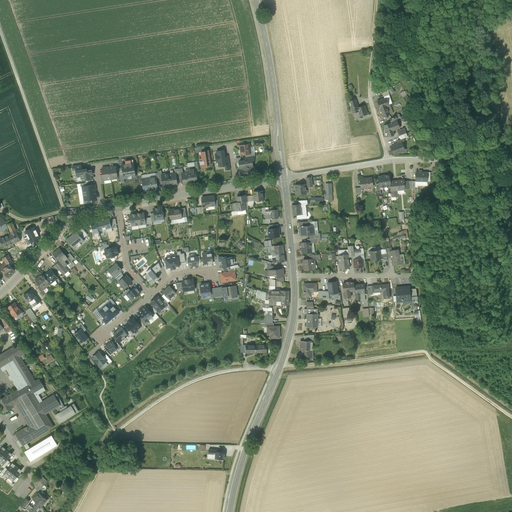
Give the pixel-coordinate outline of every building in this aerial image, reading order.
[(389,95),(383,97),(384,98),(386,98),(388,105),(392,104),(389,95)] [(380,108),(386,106),(389,105),(388,105),(386,98),(384,98),(377,101),(380,108)] [(358,110),(360,116),(367,114),(364,106),(358,108),(357,108),(358,110)] [(387,110),(386,106),(380,108),(383,116),(389,114),(388,110),(387,110)] [(391,123),(401,117),(399,114),(389,120),(391,123)] [(384,125),(387,133),(392,131),(395,130),(392,122),(391,123),(384,125)] [(240,146),(241,155),(246,155),(251,154),(250,147),(249,144),(246,145),(246,143),(242,144),(243,145),(240,146)] [(390,147),(394,155),(404,151),(401,143),(397,144),(390,147)] [(199,159),(201,168),(207,167),(207,165),(211,164),(208,150),(205,151),(201,152),(202,159),(199,159)] [(218,162),(219,167),(225,166),(226,166),(225,156),(224,152),(222,152),(221,150),(217,151),(217,154),(215,154),(216,162),(218,162)] [(240,166),(240,169),(253,167),(252,160),(245,161),(239,162),(239,163),(238,163),(238,164),(238,165),(238,166),(239,166),(240,166)] [(128,178),(128,179),(131,178),(132,177),(136,177),(133,163),(128,164),(122,165),(122,168),(123,174),(124,179),(128,178)] [(116,166),(109,167),(111,179),(117,178),(118,178),(117,173),(116,166)] [(104,180),(111,179),(109,167),(102,168),(103,175),(104,180)] [(188,168),(188,172),(190,184),(197,183),(195,171),(195,167),(188,168)] [(254,172),(253,167),(240,169),(240,171),(239,172),(239,173),(239,174),(240,174),(241,174),(245,174),(245,175),(247,175),(247,174),(248,173),(254,173),(254,172)] [(92,179),(91,175),(91,173),(92,173),(92,170),(87,171),(87,169),(82,169),(76,170),(76,171),(77,177),(81,177),(81,180),(85,179),(85,180),(90,179),(92,179)] [(183,185),(190,184),(188,172),(183,173),(182,173),(182,179),(183,185)] [(416,181),(427,181),(427,172),(416,172),(416,181)] [(163,187),(164,187),(166,187),(167,186),(170,186),(169,175),(168,174),(162,175),(162,180),(163,187)] [(169,175),(170,186),(174,185),(174,186),(176,185),(177,184),(176,178),(176,174),(175,174),(169,175)] [(380,187),(389,186),(388,179),(390,179),(389,175),(378,177),(379,184),(379,188),(380,187)] [(156,177),(149,178),(151,190),(158,189),(157,182),(156,177)] [(144,191),(151,190),(149,178),(142,179),(143,184),(144,191)] [(359,179),(361,189),(373,187),(372,178),(359,179)] [(390,186),(391,191),(397,190),(404,189),(405,189),(404,181),(404,180),(390,182),(390,186)] [(295,185),(296,195),(306,194),(305,184),(295,185)] [(82,187),(83,193),(95,192),(94,185),(90,185),(82,187)] [(254,196),(254,201),(263,200),(262,190),(253,191),(254,196)] [(96,199),(95,192),(83,193),(84,200),(92,199),(96,199)] [(332,194),(324,195),(324,200),(328,199),(329,202),(333,202),(332,194)] [(236,203),(237,211),(246,210),(245,202),(246,202),(245,195),(237,197),(238,203),(236,203)] [(203,207),(203,208),(205,208),(208,208),(208,207),(214,206),(215,206),(214,200),(214,196),(202,197),(203,207)] [(293,215),(297,215),(301,214),(300,205),(300,204),(298,204),(292,205),(293,215)] [(305,204),(300,205),(301,214),(297,215),(297,218),(306,217),(305,204)] [(154,213),(155,219),(161,219),(161,218),(164,217),(162,208),(159,208),(156,208),(156,209),(153,209),(154,213)] [(169,210),(171,219),(183,218),(183,217),(181,208),(175,209),(169,210)] [(265,211),(265,213),(271,213),(271,219),(279,219),(278,209),(265,211)] [(137,214),(138,225),(146,224),(145,218),(144,212),(137,214)] [(130,219),(131,226),(138,225),(137,214),(130,215),(130,219)] [(100,221),(96,222),(99,231),(106,229),(111,228),(109,220),(109,219),(104,220),(100,221)] [(96,222),(91,224),(94,237),(100,236),(99,231),(96,222)] [(7,225),(11,234),(17,232),(12,223),(7,225)] [(300,236),(309,235),(313,235),(313,234),(312,225),(310,225),(309,225),(299,226),(299,227),(300,236)] [(33,227),(25,232),(27,237),(30,243),(39,239),(37,236),(39,235),(36,229),(35,230),(33,227)] [(77,232),(83,239),(87,235),(82,228),(77,232)] [(268,229),(269,238),(279,237),(278,228),(269,229),(268,229)] [(66,240),(74,249),(77,246),(78,247),(81,244),(84,241),(83,239),(77,232),(76,231),(66,240)] [(11,234),(9,236),(12,244),(20,241),(17,232),(11,234)] [(12,244),(9,236),(0,239),(0,240),(1,242),(0,242),(0,245),(0,246),(2,245),(3,248),(12,244)] [(251,247),(258,250),(260,244),(257,242),(253,241),(252,243),(253,243),(251,247)] [(301,243),(302,254),(311,253),(310,243),(310,242),(307,242),(301,243)] [(271,255),(272,255),(284,253),(283,245),(271,246),(270,247),(271,255)] [(114,255),(118,254),(116,247),(110,249),(105,250),(107,258),(110,256),(111,258),(115,257),(114,255)] [(56,251),(63,259),(66,256),(59,248),(56,251)] [(371,256),(372,260),(381,259),(380,254),(380,250),(373,251),(370,251),(370,252),(371,251),(372,256),(371,256)] [(392,256),(393,265),(399,264),(399,260),(400,259),(399,254),(398,250),(392,251),(390,251),(391,256),(392,256)] [(65,267),(67,265),(63,259),(56,251),(52,254),(59,262),(56,265),(60,270),(62,273),(64,274),(68,271),(68,270),(65,267)] [(178,256),(179,263),(186,262),(184,253),(181,253),(181,251),(177,252),(177,256),(178,256)] [(70,253),(66,256),(71,262),(74,259),(70,253)] [(204,264),(213,263),(213,260),(212,254),(211,253),(206,254),(206,253),(202,253),(204,264)] [(285,261),(284,253),(272,255),(273,258),(273,263),(285,261)] [(338,255),(340,269),(350,268),(348,257),(348,254),(343,254),(342,255),(338,255)] [(8,262),(10,265),(13,263),(9,256),(5,258),(8,262)] [(177,256),(165,258),(167,269),(171,268),(171,269),(175,269),(175,268),(179,267),(179,263),(178,256),(177,256)] [(222,256),(219,257),(219,261),(219,264),(220,264),(220,267),(230,266),(233,265),(233,264),(232,259),(232,257),(223,258),(222,256)] [(196,257),(189,258),(188,258),(189,266),(198,265),(197,257),(196,257)] [(303,260),(304,271),(313,270),(312,260),(312,259),(309,259),(303,260)] [(353,259),(354,268),(362,267),(362,259),(354,259),(353,259)] [(161,260),(152,267),(156,271),(163,268),(164,267),(161,260)] [(0,267),(6,277),(8,275),(10,275),(12,274),(12,273),(14,271),(10,265),(8,262),(6,263),(4,263),(3,264),(2,266),(0,267)] [(108,271),(113,277),(120,271),(122,270),(116,263),(108,271)] [(60,275),(58,272),(53,267),(50,269),(51,270),(57,277),(60,275)] [(155,281),(157,280),(159,278),(155,274),(150,268),(146,272),(147,273),(144,276),(149,281),(152,285),(155,282),(155,281)] [(275,275),(276,277),(278,277),(283,276),(283,277),(283,269),(274,270),(269,270),(269,271),(269,276),(275,275)] [(51,270),(44,276),(49,283),(50,284),(51,284),(50,283),(58,277),(57,277),(51,270)] [(120,271),(113,277),(116,280),(117,279),(122,275),(123,274),(120,271)] [(228,272),(221,273),(222,282),(236,280),(234,271),(228,272)] [(42,288),(45,286),(49,283),(44,276),(43,274),(35,280),(39,285),(42,288)] [(119,281),(118,282),(121,285),(122,285),(125,288),(132,282),(126,275),(124,277),(119,281)] [(182,281),(182,282),(183,291),(187,291),(194,290),(195,289),(193,279),(190,280),(190,279),(185,280),(185,281),(182,281)] [(273,291),(278,291),(279,281),(278,281),(270,279),(269,291),(273,291)] [(336,282),(328,283),(329,294),(337,293),(336,282)] [(351,291),(355,291),(354,285),(354,282),(350,283),(350,282),(346,282),(346,283),(343,283),(344,298),(350,297),(350,292),(351,291)] [(202,296),(211,294),(210,289),(209,283),(200,285),(202,296)] [(303,297),(310,297),(310,292),(311,292),(316,292),(316,284),(303,284),(303,297)] [(364,284),(354,285),(355,291),(355,300),(360,299),(361,299),(360,295),(364,294),(363,292),(364,292),(364,284)] [(383,294),(384,298),(389,298),(388,284),(372,286),(373,292),(376,292),(376,291),(380,290),(380,291),(383,291),(383,294)] [(36,287),(43,297),(47,294),(46,293),(42,288),(39,285),(36,287)] [(170,286),(163,292),(164,294),(169,299),(175,293),(170,286)] [(236,286),(222,288),(223,296),(224,297),(228,296),(232,296),(232,298),(237,297),(236,286)] [(131,291),(127,294),(131,300),(141,292),(136,287),(131,291)] [(396,296),(397,302),(403,301),(403,299),(410,298),(410,301),(411,301),(410,300),(410,297),(410,289),(409,287),(395,288),(396,296)] [(24,296),(28,302),(32,300),(36,305),(40,302),(31,290),(24,296)] [(266,293),(255,290),(254,295),(256,296),(256,298),(262,299),(265,300),(266,300),(266,293)] [(169,299),(164,294),(162,296),(165,300),(168,303),(170,301),(169,299)] [(162,302),(158,296),(150,302),(152,305),(158,311),(158,312),(162,308),(163,310),(166,307),(164,304),(162,302)] [(36,305),(32,308),(34,310),(42,305),(40,302),(36,305)] [(112,305),(110,302),(101,309),(103,311),(100,313),(102,315),(105,319),(103,320),(106,323),(119,312),(112,305)] [(8,307),(15,317),(21,312),(14,303),(8,307)] [(138,312),(142,317),(146,321),(147,321),(149,319),(149,320),(153,317),(152,316),(153,315),(146,306),(138,312)] [(30,308),(25,312),(28,316),(33,313),(30,308)] [(102,315),(100,313),(99,311),(97,308),(92,313),(97,319),(102,315)] [(37,318),(33,313),(28,316),(32,321),(37,318)] [(317,318),(317,314),(307,314),(307,327),(317,327),(317,318)] [(0,322),(4,328),(3,328),(7,332),(11,329),(9,326),(1,317),(1,316),(0,315),(0,322)] [(148,323),(147,321),(146,321),(142,317),(139,319),(145,326),(148,323)] [(140,327),(141,326),(137,321),(134,318),(131,320),(131,319),(128,321),(129,322),(126,324),(131,329),(133,332),(134,332),(140,327)] [(145,326),(139,319),(137,321),(141,326),(140,327),(142,329),(145,326)] [(77,325),(80,329),(81,329),(84,332),(86,330),(81,323),(77,325)] [(124,330),(121,327),(113,334),(120,342),(123,340),(126,338),(125,338),(128,335),(124,330)] [(270,332),(270,338),(279,338),(279,327),(273,327),(267,327),(267,332),(270,332)] [(132,335),(129,331),(126,328),(124,330),(128,335),(129,337),(132,335)] [(83,332),(84,332),(81,329),(80,329),(74,334),(81,344),(88,338),(85,334),(85,335),(83,332)] [(111,341),(105,347),(111,354),(117,348),(113,343),(111,341)] [(115,341),(113,343),(117,348),(118,350),(121,347),(115,341)] [(306,355),(306,356),(311,356),(311,345),(311,342),(311,341),(305,341),(304,341),(301,341),(301,347),(300,347),(300,355),(306,355)] [(0,368),(1,368),(9,363),(21,383),(16,386),(18,390),(26,385),(18,370),(17,370),(12,361),(20,356),(21,356),(24,354),(18,344),(0,355),(0,368)] [(104,357),(99,352),(92,357),(100,366),(101,366),(106,361),(107,361),(104,357)] [(46,357),(49,362),(54,359),(51,354),(46,357)] [(106,354),(104,357),(107,361),(109,363),(112,361),(106,354)] [(12,405),(15,403),(36,391),(43,387),(39,379),(35,382),(23,363),(24,362),(20,356),(12,361),(17,370),(18,370),(26,385),(18,390),(7,396),(7,395),(0,399),(0,406),(4,413),(13,407),(12,405)] [(14,383),(16,386),(21,383),(9,363),(1,368),(3,371),(7,369),(11,376),(10,376),(12,379),(13,379),(14,382),(14,383)] [(16,434),(19,440),(23,445),(24,445),(27,443),(53,427),(45,414),(60,405),(54,395),(43,402),(39,394),(45,390),(43,387),(36,391),(15,403),(29,426),(16,434)] [(56,394),(54,395),(60,405),(62,408),(60,409),(61,411),(55,415),(60,423),(79,411),(74,404),(67,408),(66,406),(64,407),(56,394)] [(27,450),(25,451),(30,461),(58,445),(52,435),(30,448),(27,450)] [(9,453),(7,451),(0,459),(0,460),(2,462),(5,464),(7,460),(12,454),(10,452),(9,453)] [(7,460),(5,464),(2,467),(4,469),(5,468),(10,462),(7,460)] [(4,474),(8,477),(17,467),(15,465),(13,463),(8,469),(4,474)] [(19,469),(17,467),(8,477),(13,481),(16,477),(22,471),(19,469)] [(33,500),(36,502),(41,507),(42,505),(43,506),(44,504),(46,501),(47,500),(44,497),(40,494),(39,493),(33,500)] [(20,506),(23,508),(29,501),(26,499),(20,506)] [(30,511),(36,511),(41,507),(36,502),(34,505),(31,503),(28,506),(31,508),(29,511),(30,511)]
